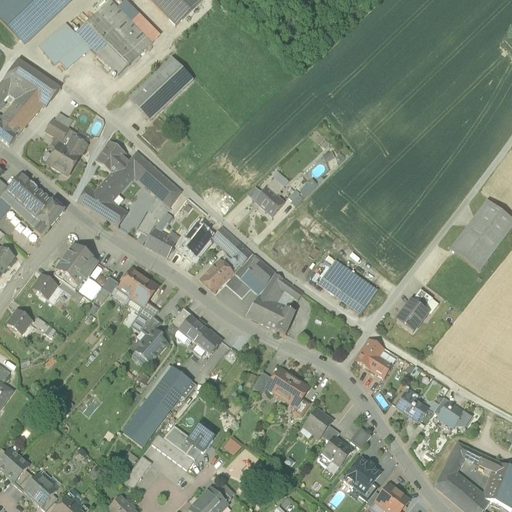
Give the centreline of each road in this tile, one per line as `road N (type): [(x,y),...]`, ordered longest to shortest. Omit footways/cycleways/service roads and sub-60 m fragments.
road 1 (residential): [(365,335),(276,272),(113,124)]
road 2 (residential): [(340,376),(237,324),(80,216)]
road 3 (residential): [(365,335),(511,141)]
road 4 (residential): [(447,511),(340,376)]
road 5 (residential): [(113,124),(0,48)]
road 6 (residential): [(80,216),(0,306)]
